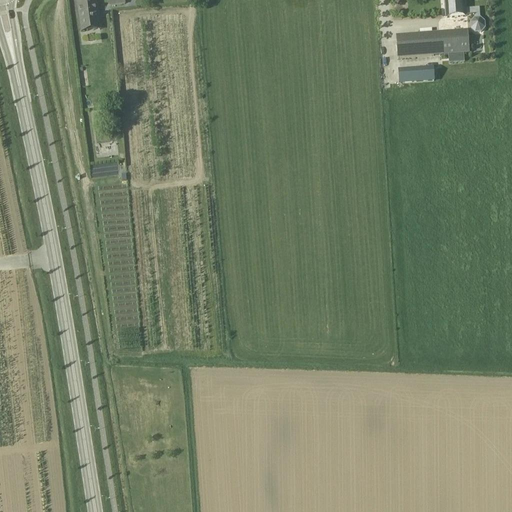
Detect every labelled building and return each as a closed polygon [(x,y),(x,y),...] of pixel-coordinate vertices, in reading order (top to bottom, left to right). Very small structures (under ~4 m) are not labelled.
[(99,26),(97,14),(95,0),(75,0),(80,29),(99,26)] [(474,15),(474,18),(469,24),(469,30),(474,34),(481,34),(486,29),(485,22),(480,18),(479,8),(464,10),(463,0),(444,0),(446,18),(465,17),(465,16),(474,15)] [(438,36),(397,39),(399,59),(468,54),(467,39),(466,34),(438,36)] [(440,83),(439,75),(434,75),(433,69),(403,71),(403,85),(440,83)] [(116,125),(115,121),(114,111),(104,112),(105,119),(109,119),(110,126),(116,125)]
